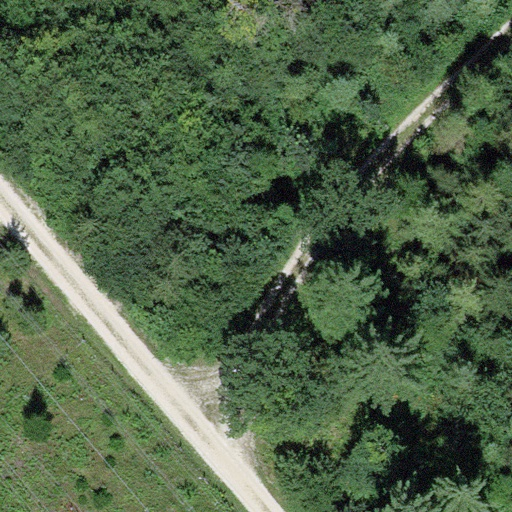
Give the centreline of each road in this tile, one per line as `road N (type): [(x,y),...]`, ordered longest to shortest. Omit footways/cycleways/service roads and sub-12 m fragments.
road 1 (track): [(205,398),(285,307),(368,173),(511,28)]
road 2 (track): [(0,162),(297,511)]
